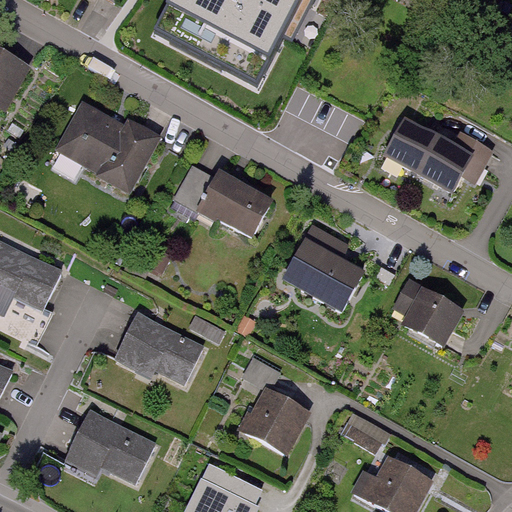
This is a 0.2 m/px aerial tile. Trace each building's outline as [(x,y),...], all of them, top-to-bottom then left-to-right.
[(172,0),(155,33),(256,85),(300,0),(172,0)] [(0,113),(8,118),(32,74),(0,55),(0,113)] [(100,182),(131,200),(161,147),(129,129),(127,133),(84,110),(59,155),(102,179),(100,182)] [(408,128),(387,164),(421,184),(442,148),(408,128)] [(442,148),(421,184),(456,203),(476,168),(442,148)] [(176,207),(254,248),(275,210),(221,181),(219,184),(195,171),(176,207)] [(298,295),(344,320),(365,282),(339,268),(348,251),(316,233),(298,265),(311,272),(298,295)] [(14,302),(44,318),(64,278),(0,244),(0,319),(4,321),(14,302)] [(404,333),(446,357),(466,320),(461,317),(463,314),(411,285),(394,315),(410,323),(404,333)] [(157,377),(185,392),(205,353),(141,320),(117,366),(154,384),(157,377)] [(253,359),(244,382),(275,394),(284,371),(253,359)] [(0,408),(15,379),(0,370),(0,408)] [(245,437),(286,460),(310,419),(269,396),(245,437)] [(101,473),(137,492),(158,450),(92,417),(68,466),(97,481),(101,473)] [(355,499),(377,511),(421,511),(435,489),(393,465),(381,486),(367,478),(355,499)] [(190,511),(256,511),(263,499),(211,472),(190,511)]
